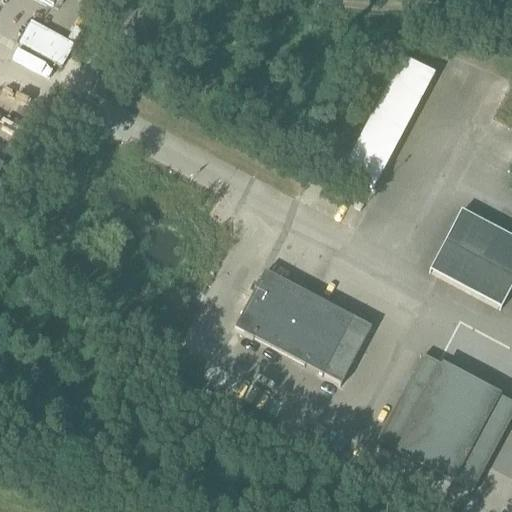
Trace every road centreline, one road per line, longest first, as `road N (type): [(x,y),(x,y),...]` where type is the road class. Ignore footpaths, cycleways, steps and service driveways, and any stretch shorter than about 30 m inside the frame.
road 1 (unknown): [(267,202),(218,321),(243,357),(300,392),(330,405),(365,394),(427,295)]
road 2 (unknown): [(511,194),(479,177),(429,177),(372,263)]
